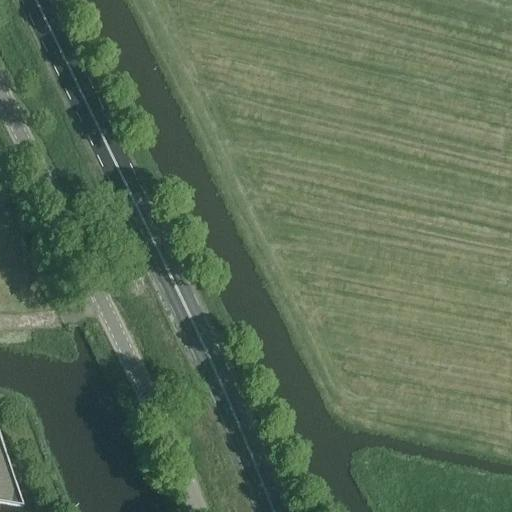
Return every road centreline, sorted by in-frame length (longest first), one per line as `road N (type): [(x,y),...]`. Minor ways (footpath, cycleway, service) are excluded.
road 1 (primary): [(270,511),(195,323),(34,0)]
road 2 (unclassified): [(190,511),(0,105)]
